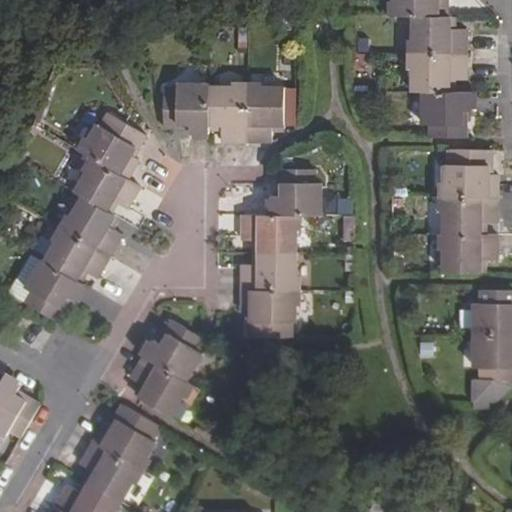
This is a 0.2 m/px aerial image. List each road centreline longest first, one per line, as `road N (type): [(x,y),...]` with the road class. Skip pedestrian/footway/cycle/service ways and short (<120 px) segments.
road 1 (residential): [(201,184),(199,268),(142,297),(88,387)]
road 2 (residential): [(88,387),(13,511)]
